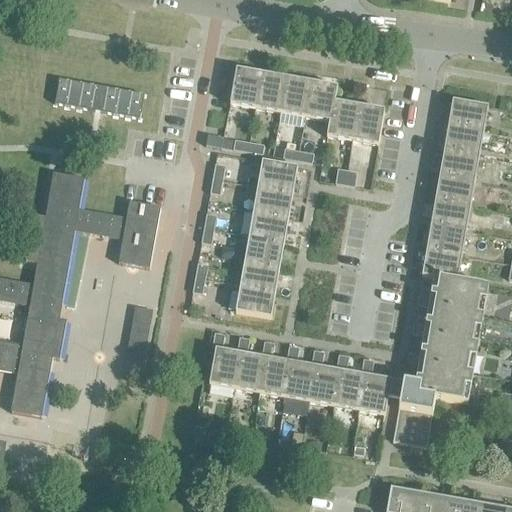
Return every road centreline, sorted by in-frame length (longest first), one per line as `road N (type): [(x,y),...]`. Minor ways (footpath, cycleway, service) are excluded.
road 1 (residential): [(427,34),(404,203),(375,229),(356,337)]
road 2 (residential): [(189,216),(197,174),(191,134),(217,6)]
road 3 (tertiary): [(337,25),(217,6)]
